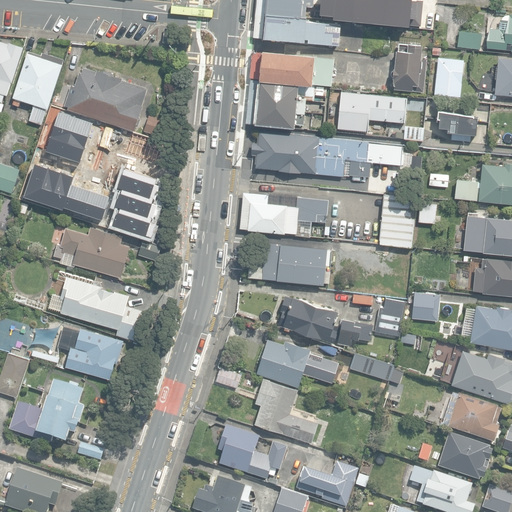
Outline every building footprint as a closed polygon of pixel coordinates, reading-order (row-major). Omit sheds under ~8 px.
[(257,0),(256,13),(306,17),(307,7),(314,7),(314,0),(257,0)] [(380,0),(338,0),(337,18),(378,24),(380,0)] [(436,0),(380,0),(378,24),(433,30),(436,0)] [(309,20),(306,17),(256,13),(254,37),(265,38),(317,43),(341,45),(341,22),(309,20)] [(511,52),(511,13),(509,13),(509,20),(500,19),(499,28),(490,27),(488,47),(511,50),(511,52)] [(173,43),(174,29),(163,27),(162,42),(173,43)] [(458,46),(481,49),(483,33),(460,30),(458,46)] [(0,92),(8,95),(24,47),(0,39),(0,92)] [(395,88),(423,91),(427,59),(422,58),(424,45),(409,43),(408,52),(398,51),(396,69),(394,69),(393,78),(395,79),(394,83),(395,83),(395,88)] [(432,54),(440,55),(441,47),(433,46),(432,54)] [(30,119),(42,123),(47,108),(49,108),(64,59),(43,52),(42,55),(30,51),(13,103),(21,106),(23,100),(35,104),(30,119)] [(261,79),(332,86),(334,59),(316,57),(316,56),(264,51),(264,52),(253,51),(250,77),(261,79)] [(496,94),(511,95),(511,57),(500,56),(496,94)] [(438,57),(434,94),(461,97),(464,60),(438,57)] [(68,108),(136,130),(137,126),(140,125),(142,118),(140,116),(144,105),(143,105),(148,89),(123,79),(124,78),(114,74),(113,72),(105,69),(102,70),(98,69),(97,71),(84,67),(82,72),(81,71),(76,85),(72,84),(69,93),(73,94),(71,98),(58,93),(55,102),(69,107),(68,108)] [(256,124),(295,128),(296,124),(304,125),(307,100),(314,101),(315,95),(327,96),(328,87),(261,80),(251,79),(246,123),(256,124)] [(338,128),(368,131),(370,119),(405,122),(408,97),(341,91),(338,128)] [(48,114),(69,122),(73,112),(52,104),(48,114)] [(447,131),(476,134),(477,117),(438,110),(437,119),(439,119),(438,127),(448,128),(447,131)] [(165,120),(150,116),(146,131),(161,136),(165,120)] [(425,128),(406,126),(404,141),(424,143),(425,128)] [(301,172),(346,176),(347,163),(351,162),(349,175),(369,176),(371,162),(402,165),(403,146),(260,130),(259,142),(253,142),(252,154),(257,154),(256,167),(279,169),(279,171),(301,173),(301,172)] [(77,161),(136,181),(141,167),(132,164),(137,149),(119,143),(121,138),(101,131),(97,144),(84,140),(77,161)] [(24,161),(30,163),(33,154),(27,152),(24,161)] [(31,176),(60,186),(68,163),(35,153),(33,160),(36,161),(31,176)] [(456,197),(511,203),(511,162),(505,161),(505,165),(482,163),(481,180),(457,178),(456,197)] [(0,188),(13,193),(21,169),(0,162),(0,188)] [(70,211),(115,226),(117,219),(117,220),(123,221),(127,210),(123,209),(131,186),(112,179),(111,185),(95,179),(94,181),(70,172),(64,190),(71,193),(70,197),(74,198),(70,211)] [(429,184),(449,186),(450,174),(431,172),(429,184)] [(145,203),(163,209),(167,197),(149,191),(145,203)] [(248,230),(285,234),(286,232),(297,233),(298,220),(317,222),(318,214),(328,215),(329,200),(298,197),(297,207),(288,206),(288,205),(268,203),(268,195),(252,193),(244,192),(241,228),(248,229),(248,230)] [(380,243),(413,246),(417,197),(385,194),(380,243)] [(19,211),(26,213),(29,204),(22,202),(19,211)] [(419,221),(436,223),(438,203),(421,202),(419,221)] [(511,218),(487,216),(485,230),(473,229),(471,250),(483,251),(483,252),(511,254),(511,218)] [(142,222),(138,234),(159,241),(163,228),(142,222)] [(76,264),(122,277),(131,245),(121,243),(123,235),(92,226),(89,233),(67,227),(62,244),(58,243),(54,256),(62,258),(61,263),(75,267),(76,264)] [(139,254),(157,260),(162,244),(144,238),(139,254)] [(248,276),(325,284),(325,282),(329,283),(331,271),(327,270),(329,248),(251,240),(248,276)] [(405,255),(378,253),(375,291),(402,293),(405,255)] [(483,292),(511,295),(511,259),(487,257),(487,258),(483,258),(481,267),(476,266),(474,290),(483,291),(483,292)] [(117,336),(140,341),(148,311),(127,305),(130,296),(102,288),(103,286),(67,276),(61,298),(65,299),(61,312),(120,328),(117,336)] [(412,317),(438,320),(441,294),(415,291),(412,317)] [(291,328),(334,342),(339,330),(334,328),(339,311),(333,310),(333,309),(294,296),(293,297),(286,295),(281,310),(284,311),(280,322),(285,324),(284,326),(286,327),(285,329),(290,330),(291,328)] [(375,330),(399,335),(406,301),(386,297),(384,307),(380,307),(379,313),(375,330)] [(476,305),(470,342),(511,348),(511,307),(496,305),(496,308),(476,305)] [(338,343),(350,345),(352,337),(359,338),(371,340),(374,324),(343,318),(338,343)] [(0,346),(8,348),(11,331),(27,333),(27,322),(1,319),(0,319),(0,346)] [(80,329),(64,325),(58,346),(70,349),(66,365),(111,378),(115,362),(117,363),(124,340),(81,328),(80,329)] [(54,343),(56,330),(38,327),(36,339),(54,343)] [(400,341),(415,344),(417,334),(402,331),(400,341)] [(257,372),(299,387),(303,372),(332,383),(339,363),(310,353),(311,349),(286,340),(284,343),(269,338),(257,372)] [(487,357),(463,349),(452,384),(461,387),(509,403),(509,402),(509,401),(511,399),(511,360),(505,359),(505,357),(489,352),(487,357)] [(32,355),(59,362),(60,357),(33,350),(32,355)] [(0,380),(0,390),(18,397),(31,358),(10,351),(0,380)] [(351,368),(390,380),(391,379),(392,376),(395,364),(356,352),(351,368)] [(216,380),(239,388),(244,374),(221,366),(216,380)] [(391,379),(400,382),(404,370),(395,367),(391,379)] [(256,423),(312,442),(319,422),(291,413),(299,389),(264,377),(256,402),(262,404),(256,423)] [(77,433),(85,406),(80,404),(85,389),(55,379),(45,411),(19,402),(9,430),(54,445),(56,438),(67,441),(70,431),(77,433)] [(399,403),(401,396),(390,393),(388,399),(399,403)] [(448,428),(495,443),(500,427),(497,426),(502,409),(498,408),(499,407),(459,394),(459,395),(454,394),(444,424),(449,426),(448,428)] [(220,464),(268,480),(272,468),(281,470),(288,446),(274,442),(269,456),(256,452),(261,436),(227,425),(219,450),(224,452),(220,464)] [(439,466),(480,480),(481,477),(484,478),(493,450),(490,449),(490,446),(450,433),(439,466)] [(502,449),(511,452),(511,436),(507,435),(502,449)] [(79,453),(102,460),(105,450),(82,443),(79,453)] [(419,458),(428,461),(433,447),(424,443),(419,458)] [(322,499),(347,506),(358,468),(337,461),(333,475),(303,466),(296,489),(323,497),(322,499)] [(423,505),(444,511),(473,511),(476,504),(468,501),(474,484),(433,470),(433,472),(414,466),(409,480),(423,484),(417,501),(424,503),(423,505)] [(6,506),(25,511),(48,511),(51,504),(57,506),(64,483),(19,468),(6,506)] [(356,484),(366,488),(370,477),(360,474),(356,484)] [(199,489),(193,508),(203,511),(248,511),(250,509),(250,498),(252,487),(217,476),(214,486),(207,484),(205,490),(199,489)] [(482,508),(493,511),(509,511),(511,503),(511,492),(489,485),(482,508)] [(274,511),(303,511),(309,497),(287,489),(283,488),(274,511)]
